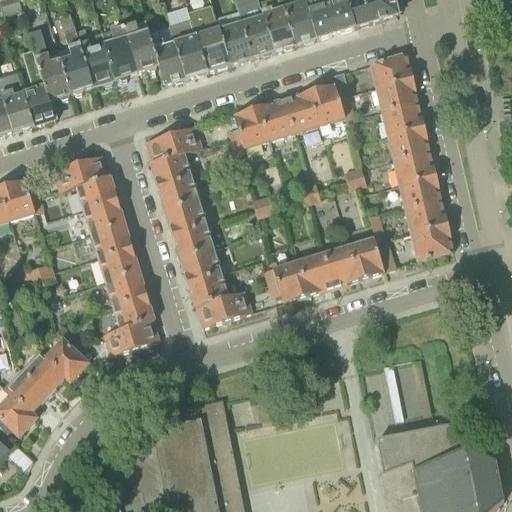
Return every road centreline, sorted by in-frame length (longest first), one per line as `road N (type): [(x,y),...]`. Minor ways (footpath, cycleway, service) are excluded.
road 1 (residential): [(116,127),(424,31)]
road 2 (residential): [(489,278),(184,367)]
road 3 (residential): [(184,367),(116,127)]
road 4 (residential): [(485,260),(487,227),(452,23)]
road 5 (residential): [(424,31),(471,232),(485,260)]
road 6 (residential): [(184,367),(118,399),(23,511)]
road 7 (residential): [(0,164),(116,127)]
